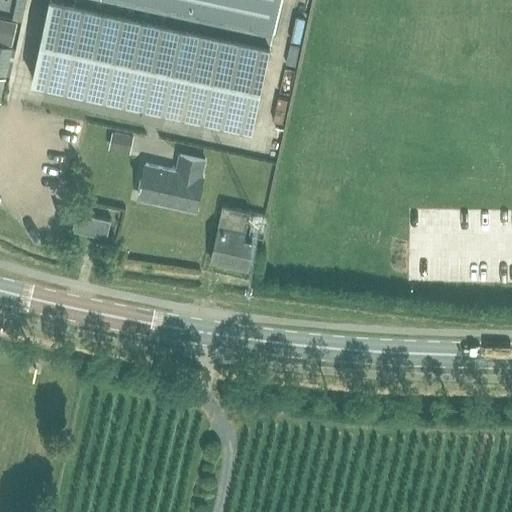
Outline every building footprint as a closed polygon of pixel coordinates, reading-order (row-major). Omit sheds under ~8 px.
[(75,0),(76,0),(75,0),(49,0),(32,79),(253,128),(280,0),(75,0)] [(0,40),(12,43),(16,22),(0,18),(0,40)] [(0,45),(0,72),(6,73),(11,47),(0,45)] [(114,129),(110,146),(130,150),(134,133),(114,129)] [(203,175),(207,160),(181,154),(178,169),(147,162),(140,194),(168,200),(168,203),(197,210),(205,175),(203,175)] [(224,205),(214,247),(212,259),(250,267),(256,242),(245,239),(251,211),(224,205)] [(109,235),(113,218),(78,210),(74,227),(109,235)]
